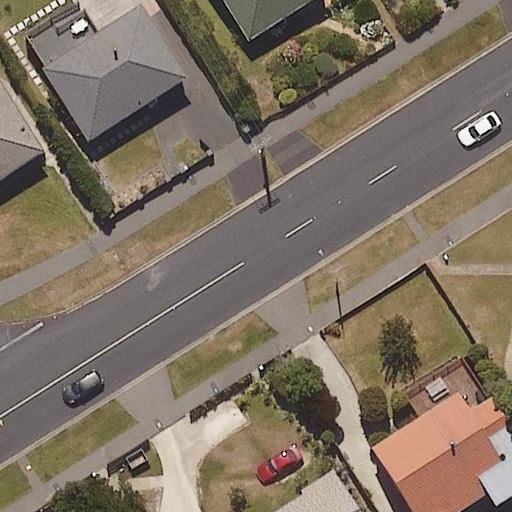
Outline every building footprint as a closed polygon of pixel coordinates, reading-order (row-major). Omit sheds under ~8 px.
[(324,0),(221,0),(249,46),(324,0)] [(186,85),(143,16),(100,43),(82,15),(28,49),(89,146),(186,85)] [(0,186),(44,159),(0,89),(0,186)] [(497,511),(511,502),(511,440),(477,388),(371,458),(407,511),(466,511),(487,499),(495,511),(497,511)] [(352,511),(335,484),(291,511),(352,511)]
